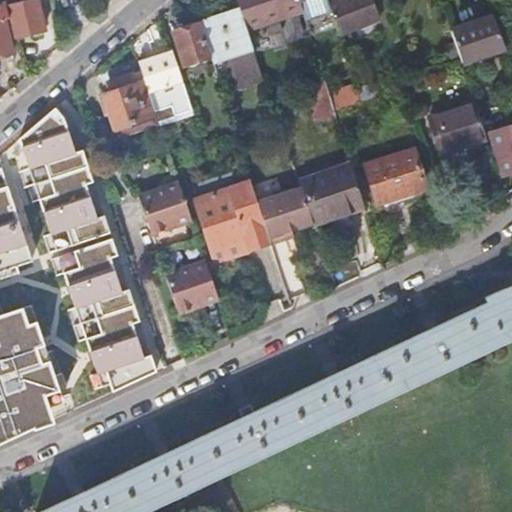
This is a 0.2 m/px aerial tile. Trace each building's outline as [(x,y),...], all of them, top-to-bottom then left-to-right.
[(25,0),(7,0),(8,3),(8,4),(15,35),(16,36),(33,32),(43,29),(46,29),(38,0),(26,0),(25,0)] [(237,0),(241,9),(248,29),(266,23),(280,18),(304,11),(300,0),(237,0)] [(328,0),(332,11),(341,40),(383,26),(374,4),(386,0),(328,0)] [(9,36),(13,35),(15,35),(8,4),(8,3),(0,4),(0,57),(13,55),(9,36)] [(241,9),(201,22),(212,55),(214,60),(228,55),(239,86),(264,77),(248,29),(241,9)] [(493,16),(451,30),(462,63),(505,48),(493,16)] [(280,18),(266,23),(269,31),(282,26),(280,18)] [(212,55),(201,22),(173,32),(184,63),(212,55)] [(44,36),(43,29),(33,32),(35,38),(44,36)] [(172,49),(137,60),(141,70),(148,91),(182,80),(172,49)] [(148,91),(141,70),(110,80),(113,89),(103,93),(104,96),(100,98),(105,113),(110,112),(115,128),(156,115),(148,91)] [(331,99),(326,81),(307,86),(316,120),(336,114),(335,112),(331,99)] [(335,112),(361,101),(356,88),(331,99),(335,112)] [(494,117),(507,113),(503,102),(490,106),(494,117)] [(441,154),(488,140),(482,123),(478,110),(476,104),(430,118),(441,154)] [(55,106),(17,138),(56,251),(104,237),(65,119),(55,106)] [(478,110),(482,123),(495,120),(494,117),(490,106),(478,110)] [(503,176),(511,172),(511,129),(511,126),(489,133),(503,176)] [(414,148),(363,164),(376,203),(426,187),(414,148)] [(315,224),(365,207),(351,164),(300,181),(302,187),(315,224)] [(0,166),(0,268),(31,259),(0,166)] [(191,180),(179,183),(184,198),(195,195),(191,180)] [(179,183),(179,181),(138,194),(151,232),(191,219),(184,198),(179,183)] [(255,250),(273,243),(259,200),(253,181),(234,187),(255,249),(255,250)] [(249,251),(255,250),(255,249),(234,187),(195,200),(208,244),(214,263),(241,254),(238,245),(246,242),(249,251)] [(294,231),(315,224),(302,187),(259,200),(273,243),(289,239),(287,233),(294,231)] [(296,236),(294,231),(287,233),(289,239),(296,236)] [(238,245),(241,254),(249,251),(246,242),(238,245)] [(105,243),(58,258),(103,397),(148,375),(105,243)] [(216,298),(218,297),(205,259),(165,272),(177,310),(204,302),(201,294),(213,291),(216,298)] [(145,511),(508,342),(511,340),(511,285),(506,288),(491,294),(485,297),(487,302),(438,325),(438,326),(437,326),(434,319),(431,320),(432,320),(424,324),(427,331),(426,331),(339,371),(339,372),(338,373),(335,365),(332,366),(332,367),(325,370),(328,377),(327,378),(327,377),(254,411),(254,412),(253,412),(250,405),(248,406),(240,410),(243,417),(242,418),(242,417),(169,451),(170,451),(168,452),(165,444),(163,445),(163,446),(155,450),(158,457),(157,457),(157,456),(84,491),(85,491),(84,492),(80,484),(77,485),(78,486),(70,489),(73,497),(72,497),(72,496),(38,511),(145,511)] [(204,302),(216,298),(213,291),(201,294),(204,302)] [(32,309),(0,319),(0,444),(67,413),(32,309)] [(0,478),(0,508),(12,503),(1,478),(0,478)]
